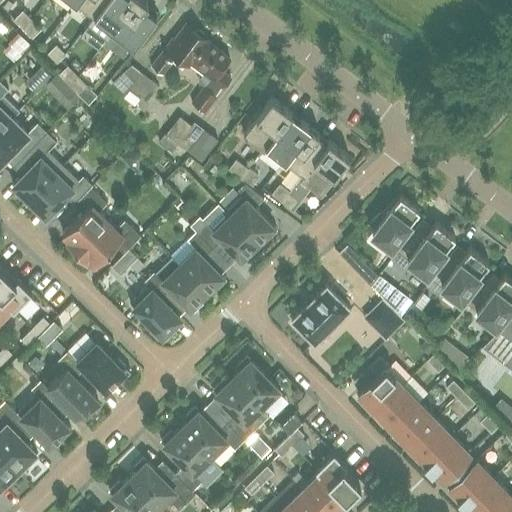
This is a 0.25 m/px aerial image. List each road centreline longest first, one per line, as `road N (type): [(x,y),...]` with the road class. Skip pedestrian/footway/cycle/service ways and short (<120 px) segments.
road 1 (residential): [(445,511),(246,306)]
road 2 (residential): [(0,207),(173,378)]
road 3 (residential): [(246,306),(415,134)]
road 4 (residential): [(415,134),(237,0)]
road 5 (residential): [(36,511),(173,378)]
